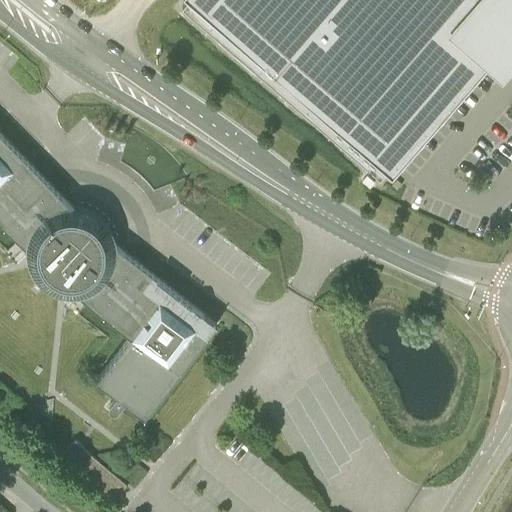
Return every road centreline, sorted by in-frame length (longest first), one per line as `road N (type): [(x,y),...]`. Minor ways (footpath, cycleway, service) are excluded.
road 1 (secondary): [(0,6),(78,69),(252,181),(343,235),(509,312)]
road 2 (secondary): [(511,281),(433,262),(352,222),(38,0)]
